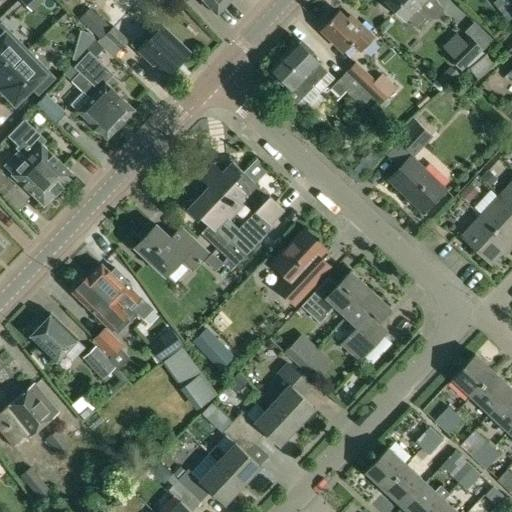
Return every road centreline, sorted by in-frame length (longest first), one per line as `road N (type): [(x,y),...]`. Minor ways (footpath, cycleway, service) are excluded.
road 1 (residential): [(452,316),(440,288),(214,76)]
road 2 (tertiary): [(0,301),(214,76)]
road 3 (residential): [(301,493),(439,346),(452,316)]
